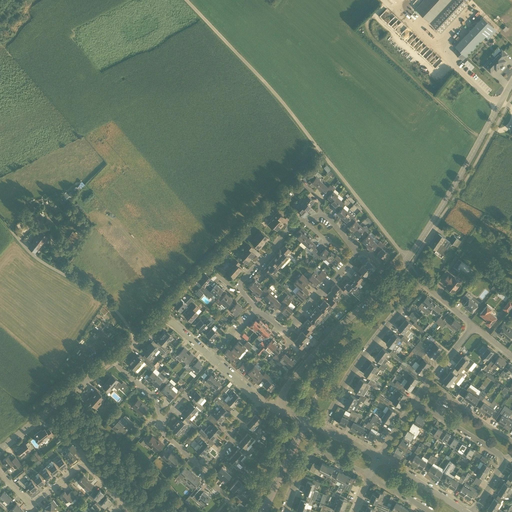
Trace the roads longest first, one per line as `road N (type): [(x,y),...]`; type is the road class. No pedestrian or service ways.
road 1 (unclassified): [(407,259),(186,0)]
road 2 (track): [(320,150),(128,327)]
road 3 (tertiary): [(407,259),(511,81)]
road 4 (tertiary): [(277,407),(284,387),(407,259)]
road 5 (track): [(480,139),(368,35),(367,23),(386,3)]
road 6 (unclassified): [(135,341),(102,298),(36,260),(0,218)]
road 7 (residential): [(321,427),(356,365),(422,283)]
road 8 (residential): [(123,502),(81,466),(34,502),(0,472)]
road 9 (residential): [(0,449),(111,360)]
